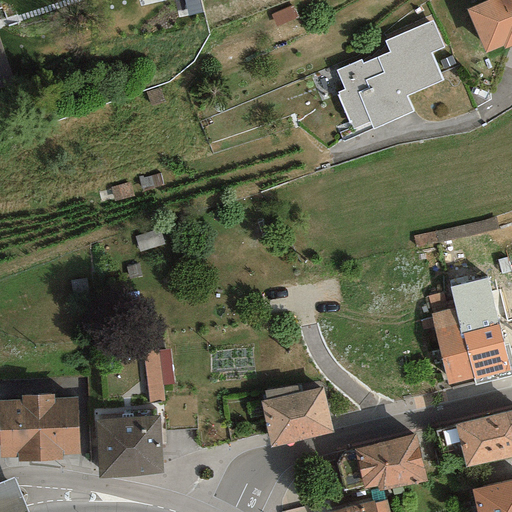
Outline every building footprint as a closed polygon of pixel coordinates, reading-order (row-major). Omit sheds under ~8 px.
[(511,0),(488,0),(466,9),(485,54),(503,46),(504,49),(511,45),(511,0)] [(432,22),(385,42),(389,53),(363,64),(361,60),(336,70),(344,90),(337,93),(353,129),(369,122),(372,129),(413,112),(406,95),(441,80),(430,53),(443,47),(432,22)] [(0,42),(0,88),(14,83),(0,42)] [(488,278),(449,287),(454,308),(460,337),(462,336),(473,380),(509,372),(488,278)] [(454,308),(430,314),(447,386),(473,380),(462,336),(460,337),(454,308)] [(145,346),(149,396),(165,395),(164,381),(175,380),(172,344),(145,346)] [(260,402),(270,449),(333,433),(322,387),(298,393),(297,386),(263,391),(265,401),(260,402)] [(53,395),(20,396),(21,400),(0,400),(0,457),(17,457),(17,462),(62,460),(62,455),(79,455),(76,398),(53,399),(53,395)] [(511,410),(454,425),(465,468),(511,456),(511,410)] [(94,421),(98,479),(163,474),(159,416),(94,421)] [(415,434),(354,450),(364,489),(377,487),(378,491),(425,482),(415,434)] [(13,470),(0,475),(0,511),(22,511),(29,510),(13,470)] [(511,511),(511,480),(471,489),(476,511),(511,511)] [(373,501),(329,511),(389,511),(386,500),(374,504),(373,501)]
